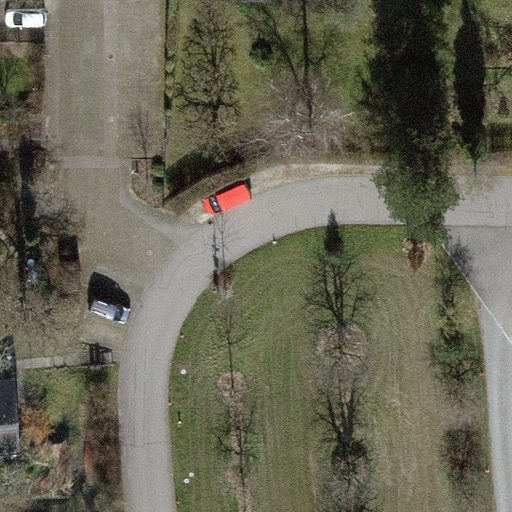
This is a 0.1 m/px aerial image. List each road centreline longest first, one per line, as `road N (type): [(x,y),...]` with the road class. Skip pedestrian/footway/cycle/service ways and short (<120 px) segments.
road 1 (residential): [(511,196),(319,197),(198,276),(153,346),(156,511)]
road 2 (track): [(511,344),(499,197)]
